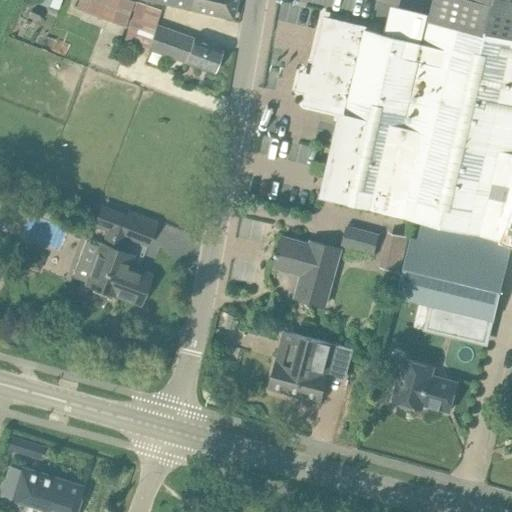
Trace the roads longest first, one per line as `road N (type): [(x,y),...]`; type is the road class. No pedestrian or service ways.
road 1 (unclassified): [(167,430),(210,261),(256,0)]
road 2 (secondary): [(461,511),(167,430)]
road 3 (secondary): [(167,430),(0,383)]
